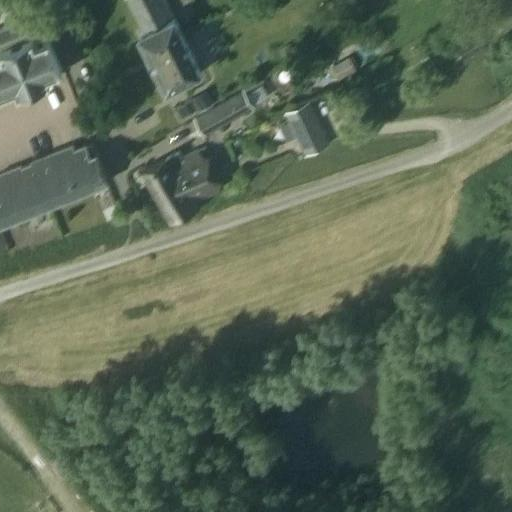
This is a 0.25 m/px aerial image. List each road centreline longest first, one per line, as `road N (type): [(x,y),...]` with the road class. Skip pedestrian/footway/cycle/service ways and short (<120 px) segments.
road 1 (unclassified): [(0,296),(450,145),(511,109)]
road 2 (residential): [(131,211),(60,29),(62,0)]
